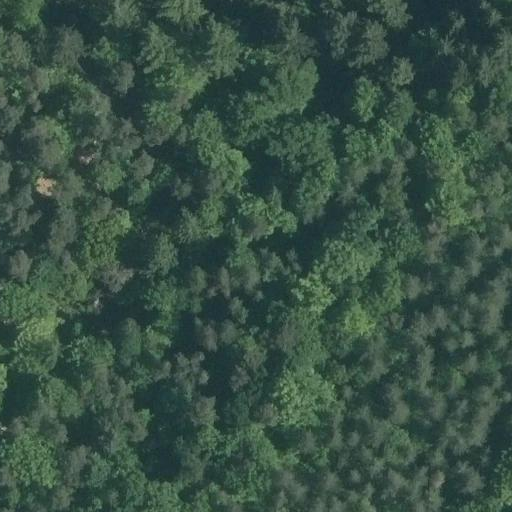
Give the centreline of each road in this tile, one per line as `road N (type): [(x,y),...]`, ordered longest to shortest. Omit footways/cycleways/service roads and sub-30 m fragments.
road 1 (track): [(11,424),(363,90)]
road 2 (track): [(464,0),(363,90)]
